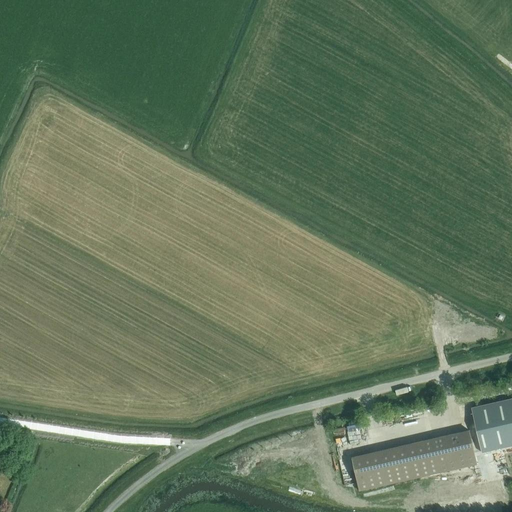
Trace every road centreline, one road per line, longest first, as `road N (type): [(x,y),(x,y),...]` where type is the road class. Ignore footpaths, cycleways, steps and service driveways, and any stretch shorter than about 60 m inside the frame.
road 1 (unclassified): [(109,511),(167,464),(244,425),(511,357)]
road 2 (track): [(189,451),(0,421)]
